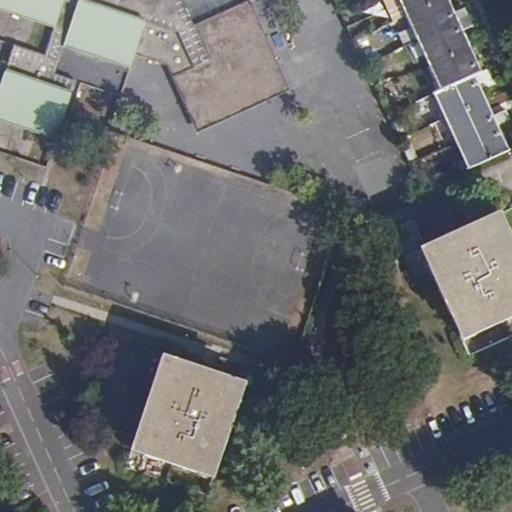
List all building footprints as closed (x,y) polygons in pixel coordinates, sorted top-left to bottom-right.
[(211,60),(195,25),(183,1),(182,0),(0,0),(0,3),(56,22),(53,31),(45,55),(13,45),(0,83),(0,113),(59,133),(76,81),(56,74),(64,48),(67,40),(132,62),(134,55),(167,65),(172,77),(211,60)] [(405,14),(398,0),(386,0),(395,18),(405,14)] [(398,0),(405,14),(416,38),(428,64),(440,90),(481,71),(462,28),(472,24),(464,6),(454,10),(449,0),(398,0)] [(249,1),(195,25),(211,60),(172,77),(198,132),(289,90),(249,1)] [(56,22),(0,3),(0,13),(53,31),(56,22)] [(129,70),(132,62),(67,40),(64,48),(129,70)] [(456,143),(469,170),(509,151),(504,140),(477,82),(490,77),(486,68),(481,71),(440,90),(433,92),(445,118),(456,143)] [(59,133),(0,113),(0,122),(56,141),(59,133)] [(0,170),(43,178),(46,163),(0,154),(0,170)] [(422,191),(431,187),(428,181),(419,184),(422,190),(422,191)] [(450,236),(441,240),(432,244),(425,247),(432,263),(427,265),(458,333),(470,327),(473,334),(511,316),(511,240),(507,228),(502,231),(495,215),(470,226),(450,236)] [(437,231),(441,240),(450,236),(446,226),(437,231)] [(223,376),(214,373),(201,369),(167,358),(161,374),(156,373),(133,444),(145,448),(143,455),(202,473),(204,467),(216,471),(239,400),(235,399),(240,382),(232,379),(223,376)] [(217,364),(214,373),(223,376),(226,367),(217,364)] [(511,511),(511,479),(486,491),(495,511),(511,511)]
